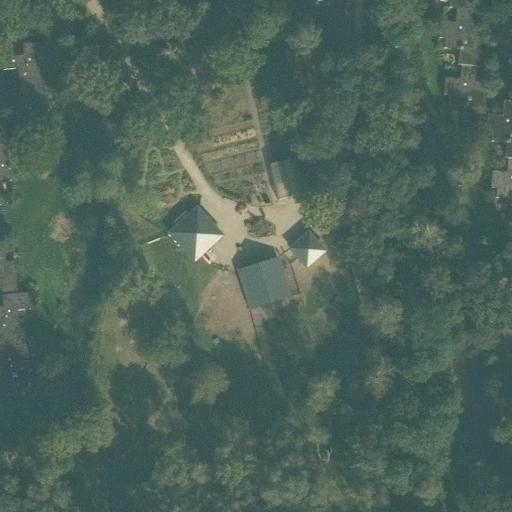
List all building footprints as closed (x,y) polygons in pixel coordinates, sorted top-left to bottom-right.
[(146,0),(147,8),(168,6),(167,0),(146,0)] [(300,0),(302,20),(343,17),(341,0),(300,0)] [(449,9),(456,10),(456,9),(466,10),(466,0),(439,0),(440,3),(449,3),(449,9)] [(472,11),(466,10),(456,9),(456,10),(455,24),(440,23),(439,40),(445,40),(444,50),(459,51),(458,66),(461,67),(477,68),(483,69),(484,55),(479,54),(481,37),(476,36),(477,23),(471,22),(472,11)] [(18,70),(19,81),(40,79),(38,61),(51,59),(49,43),(22,46),(23,57),(2,59),(3,72),(18,70)] [(476,79),(477,68),(461,67),(460,81),(445,79),(443,96),(449,97),(449,106),(464,108),(462,123),(486,125),(487,116),(488,116),(489,111),(484,111),(486,93),(480,93),(482,79),(476,79)] [(46,79),(40,79),(19,81),(21,93),(23,93),(23,98),(15,99),(16,114),(49,111),(46,79)] [(505,159),(508,159),(511,159),(511,102),(503,102),(502,117),(488,116),(487,116),(486,125),(486,133),(492,133),(491,143),(506,144),(505,159)] [(13,130),(6,131),(7,147),(40,144),(39,135),(52,134),(50,123),(52,123),(52,119),(50,119),(49,111),(16,114),(17,122),(13,122),(13,130)] [(0,159),(8,159),(7,147),(6,131),(5,126),(0,126),(0,159)] [(9,167),(8,159),(0,159),(0,182),(10,182),(9,171),(11,171),(11,167),(9,167)] [(509,216),(511,215),(511,159),(508,159),(506,173),(492,172),(490,189),(496,190),(495,199),(511,200),(509,216)] [(221,237),(196,210),(170,234),(194,262),(221,237)] [(307,234),(290,250),(305,268),(323,252),(307,234)] [(0,289),(1,289),(2,297),(18,295),(15,262),(6,263),(5,251),(0,251),(0,289)] [(277,258),(236,271),(249,312),(290,299),(277,258)] [(28,294),(18,295),(2,297),(3,308),(0,308),(0,332),(20,330),(18,312),(30,310),(28,294)] [(26,330),(20,330),(0,332),(0,344),(2,344),(2,350),(0,349),(0,365),(29,362),(26,330)] [(0,397),(20,395),(19,387),(31,386),(30,375),(32,374),(32,370),(30,371),(29,362),(0,365),(0,397)]
